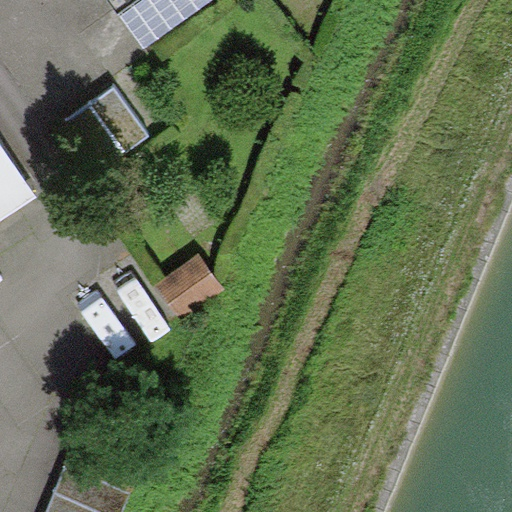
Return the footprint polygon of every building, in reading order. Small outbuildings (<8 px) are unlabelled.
[(120,0),(139,24),(170,0),(120,0)] [(153,114),(119,70),(97,87),(131,131),(153,114)] [(0,173),(20,160),(0,130),(0,173)] [(233,271),(205,232),(161,264),(189,303),(233,271)] [(114,511),(143,442),(77,415),(36,511),(114,511)]
